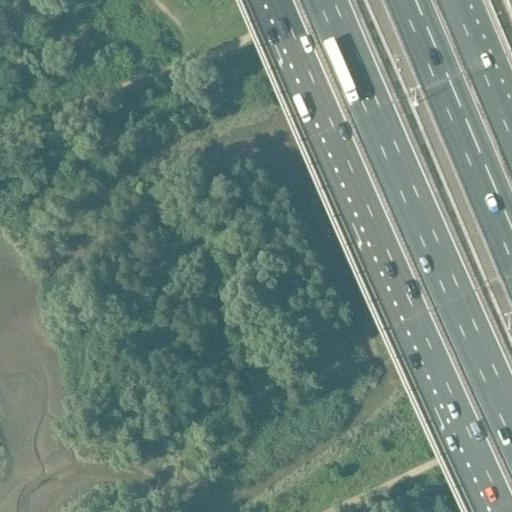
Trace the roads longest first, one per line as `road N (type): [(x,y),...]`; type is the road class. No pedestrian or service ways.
road 1 (motorway): [(258,0),(485,511)]
road 2 (motorway): [(316,0),(511,443)]
road 3 (motorway): [(511,266),(395,0)]
road 4 (motorway): [(511,139),(452,0)]
